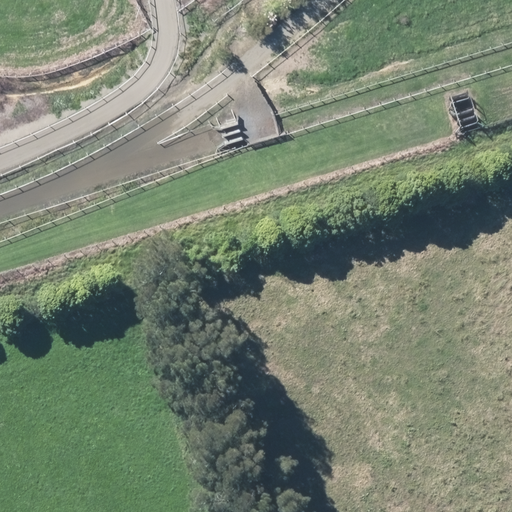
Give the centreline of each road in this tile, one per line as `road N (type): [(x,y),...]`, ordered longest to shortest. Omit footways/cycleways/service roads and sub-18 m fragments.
road 1 (track): [(0,194),(139,150),(223,91),(311,0)]
road 2 (track): [(152,0),(156,35),(135,99),(81,139),(0,176)]
